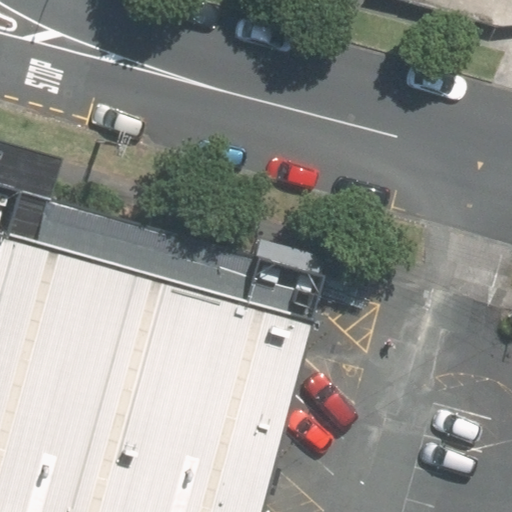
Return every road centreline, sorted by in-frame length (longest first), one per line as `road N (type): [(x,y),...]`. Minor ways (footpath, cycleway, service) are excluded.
road 1 (residential): [(397,139),(232,117),(0,64)]
road 2 (residential): [(79,0),(271,73),(397,139)]
